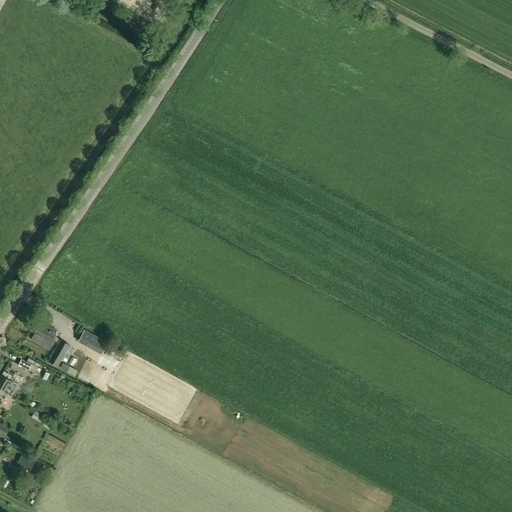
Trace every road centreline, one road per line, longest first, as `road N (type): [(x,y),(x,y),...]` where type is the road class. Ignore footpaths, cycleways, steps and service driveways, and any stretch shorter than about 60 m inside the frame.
road 1 (tertiary): [(0,326),(221,0)]
road 2 (unclassified): [(511,76),(363,0)]
